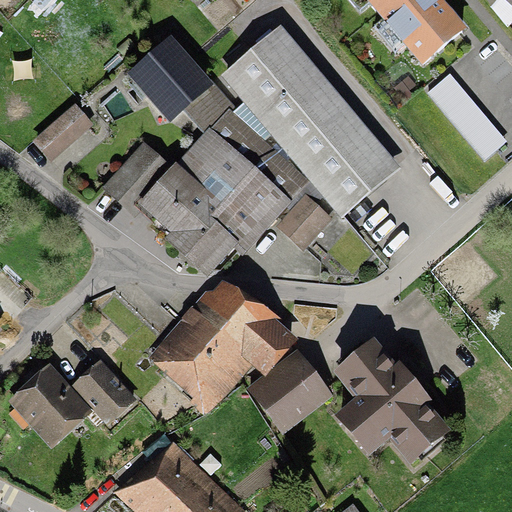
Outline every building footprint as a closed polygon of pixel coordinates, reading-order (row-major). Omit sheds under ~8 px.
[(439,0),(364,0),(421,68),(465,31),(439,0)] [(511,0),(498,0),(511,10),(511,0)] [(255,146),(267,137),(340,222),(400,172),(279,30),(219,81),(239,104),(233,108),(226,113),(204,138),(173,172),(146,147),(102,195),(133,224),(143,213),(169,237),(165,241),(202,275),(256,215),(266,224),(304,183),(255,146)] [(204,138),(226,113),(233,108),(171,40),(127,78),(169,126),(182,114),(204,138)] [(448,81),(426,100),(483,165),(505,146),(448,81)] [(76,109),(32,144),(50,166),(94,131),(76,109)] [(329,222),(301,199),(272,232),(300,256),(329,222)] [(224,296),(158,369),(204,420),(251,371),(263,379),(290,347),(224,296)] [(373,340),(335,373),(358,399),(334,420),(367,459),(387,442),(408,468),(451,432),(373,340)] [(333,400),(296,354),(244,395),(281,441),(333,400)] [(50,367),(8,404),(50,450),(92,413),(108,431),(137,404),(99,362),(70,389),(50,367)] [(240,511),(169,446),(113,497),(129,511),(240,511)]
